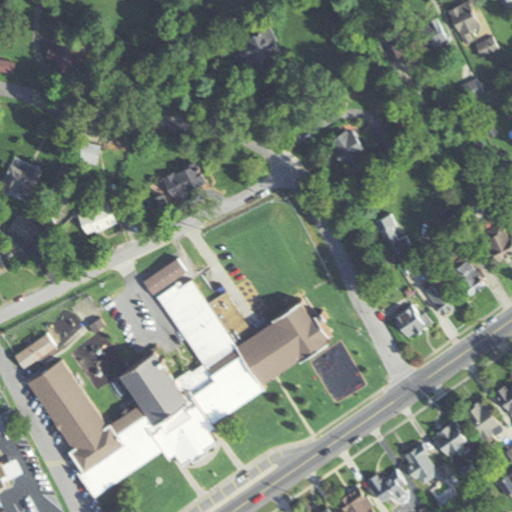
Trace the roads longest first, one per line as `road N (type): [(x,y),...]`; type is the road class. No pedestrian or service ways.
road 1 (residential): [(0,86),(110,117),(233,128),(272,148),(317,198),(409,385)]
road 2 (tertiary): [(511,314),(229,511)]
road 3 (residential): [(0,314),(295,169)]
